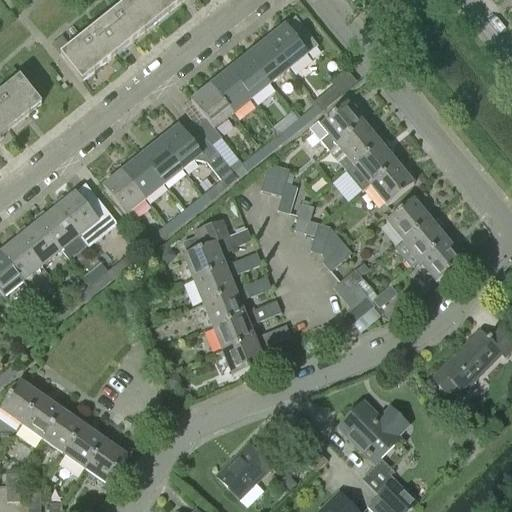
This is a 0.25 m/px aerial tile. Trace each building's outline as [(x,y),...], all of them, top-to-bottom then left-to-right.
[(156,25),(136,0),(131,0),(60,57),(81,84),(156,25)] [(136,0),(156,25),(186,0),(136,0)] [(266,43),(289,72),(308,57),(308,56),(316,49),(317,50),(318,49),(295,20),(294,21),(286,28),(285,28),(266,43)] [(266,43),(247,58),(270,87),(289,72),(266,43)] [(270,87),(247,58),(228,73),(251,102),(270,87)] [(228,73),(209,88),(232,117),(251,102),(228,73)] [(19,79),(0,94),(0,139),(41,106),(19,79)] [(232,117),(209,88),(190,103),(205,122),(195,130),(211,149),(221,141),(214,132),(232,117)] [(333,88),(315,103),(323,113),(342,98),(333,88)] [(323,113),(315,103),(313,104),(316,107),(298,121),(304,129),(322,115),(322,114),(323,113)] [(336,148),(363,126),(346,105),(319,128),(327,137),(320,144),(328,154),(336,148)] [(304,129),(298,121),(293,116),(274,131),(278,137),(285,145),(304,129)] [(363,126),(336,148),(353,168),(380,146),(363,126)] [(237,182),(228,170),(216,155),(203,153),(200,156),(178,128),(159,143),(182,172),(194,163),(195,164),(206,165),(220,183),(226,190),(237,182)] [(285,145),(278,137),(259,152),(265,160),(285,145)] [(159,143),(140,158),(163,188),(182,172),(159,143)] [(396,166),(380,146),(353,168),(369,189),(396,166)] [(239,162),(228,170),(237,182),(246,174),(247,175),(265,160),(259,152),(242,166),(239,162)] [(163,188),(140,158),(121,174),(144,203),(163,188)] [(396,166),(369,189),(386,209),(413,187),(396,166)] [(272,197),(280,170),(268,167),(260,194),(272,197)] [(280,170),(272,197),(281,200),(284,187),(288,173),(280,170)] [(144,203),(121,174),(102,189),(125,218),(144,203)] [(220,183),(204,197),(210,204),(227,191),(226,190),(220,183)] [(297,191),(284,187),(281,200),(277,214),(289,217),(297,191)] [(96,201),(87,209),(75,195),(56,210),(79,240),(108,216),(96,201)] [(204,197),(183,213),(189,221),(210,204),(204,197)] [(402,244),(429,222),(412,202),(385,224),(402,244)] [(301,207),(293,234),(305,237),(309,225),(313,210),(301,207)] [(56,210),(37,225),(60,255),(79,240),(56,210)] [(183,213),(165,228),(171,236),(189,221),(183,213)] [(429,222),(402,244),(419,265),(446,242),(429,222)] [(193,234),(196,240),(183,245),(187,256),(183,258),(193,283),(225,270),(225,269),(220,257),(251,244),(247,232),(228,240),(221,223),(193,234)] [(37,225),(18,241),(42,270),(60,255),(37,225)] [(314,240),(318,227),(309,225),(305,237),(314,240)] [(314,240),(310,254),(322,258),(330,230),(318,227),(314,240)] [(171,236),(165,228),(146,243),(152,251),(171,236)] [(42,270),(18,241),(0,255),(0,256),(23,285),(42,270)] [(446,242),(419,265),(436,285),(463,263),(446,242)] [(344,247),(322,265),(330,275),(351,257),(344,247)] [(176,259),(167,249),(153,261),(161,271),(176,259)] [(23,285),(0,256),(0,295),(4,300),(23,285)] [(256,256),(225,269),(225,270),(193,283),(202,307),(235,294),(234,293),(230,281),(261,268),(256,256)] [(126,259),(107,274),(113,282),(132,267),(126,259)] [(363,283),(355,273),(333,291),(341,301),(363,283)] [(107,274),(88,289),(94,297),(113,282),(107,274)] [(235,294),(202,307),(212,331),(245,318),(244,317),(239,305),(271,292),(266,280),(234,293),(235,294)] [(363,283),(341,301),(350,312),(366,300),(370,305),(376,300),(363,283)] [(88,289),(70,304),(76,312),(94,297),(88,289)] [(386,305),(380,298),(373,304),(378,311),(386,305)] [(366,300),(350,312),(350,313),(344,318),(352,327),(374,310),(370,305),(366,300)] [(70,304),(51,319),(57,327),(76,312),(70,304)] [(245,318),(212,331),(222,355),(255,342),(254,341),(249,329),(281,316),(276,304),(244,317),(245,318)] [(57,327),(51,319),(32,334),(22,321),(11,330),(27,350),(37,342),(38,342),(57,327)] [(255,342),(222,355),(232,380),(264,367),(264,366),(258,353),(290,340),(286,328),(254,341),(255,342)] [(511,352),(511,345),(497,330),(486,341),(479,334),(432,382),(446,397),(454,388),(462,396),(501,357),(504,360),(511,352)] [(0,377),(0,387),(1,389),(20,374),(14,367),(0,377)] [(0,413),(21,428),(44,395),(43,395),(41,399),(29,390),(31,387),(22,380),(19,384),(0,411),(0,413)] [(53,402),(44,395),(21,428),(42,443),(65,410),(64,410),(62,414),(50,405),(53,402)] [(379,423),(362,406),(338,430),(375,467),(399,443),(396,440),(407,429),(390,412),(379,423)] [(65,410),(42,443),(64,458),(86,425),(83,429),(71,420),(74,417),(65,410)] [(489,425),(483,418),(474,425),(480,433),(489,425)] [(95,432),(86,425),(64,458),(85,473),(108,440),(107,440),(104,444),(93,435),(95,432)] [(463,429),(453,440),(467,453),(477,442),(463,429)] [(108,440),(85,473),(107,487),(127,459),(126,458),(125,458),(114,450),(117,446),(108,440)] [(327,464),(307,444),(296,456),(315,476),(327,464)] [(272,471),(248,447),(247,448),(249,449),(218,479),(217,478),(216,479),(240,503),(272,471)] [(280,483),(289,493),(296,487),(287,476),(280,483)] [(19,505),(19,477),(6,477),(6,505),(19,505)] [(392,484),(377,498),(391,511),(410,511),(415,507),(392,484)] [(40,511),(40,491),(27,492),(27,511),(40,511)] [(354,511),(345,502),(338,496),(321,511),(354,511)] [(391,511),(377,498),(366,510),(368,511),(391,511)]
